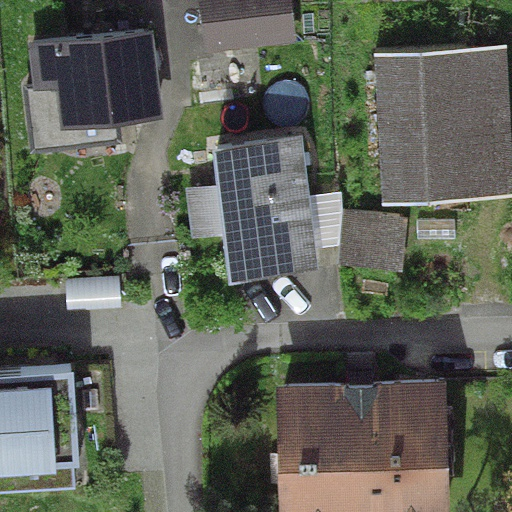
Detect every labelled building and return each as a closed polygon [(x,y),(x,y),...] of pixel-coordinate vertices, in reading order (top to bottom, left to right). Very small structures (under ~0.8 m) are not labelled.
[(290,0),(198,0),(205,52),(296,41),(290,0)] [(166,121),(156,28),(27,43),(31,84),(22,85),(30,152),(122,142),(120,126),(166,121)] [(511,198),(511,120),(508,46),(373,54),(381,206),(511,198)] [(302,136),(211,149),(216,184),(223,235),(230,284),(321,271),(318,247),(310,195),(302,136)] [(223,235),(216,184),(185,188),(191,239),(223,235)] [(341,191),(310,195),(318,247),(340,245),(343,209),(341,191)] [(408,214),(343,209),(340,245),(338,266),(404,271),(408,214)] [(455,218),(417,218),(417,238),(455,238),(455,218)] [(120,275),(66,279),(67,310),(121,307),(120,275)] [(0,465),(79,460),(73,363),(0,367),(0,465)] [(447,511),(444,381),(274,386),(278,511),(447,511)]
